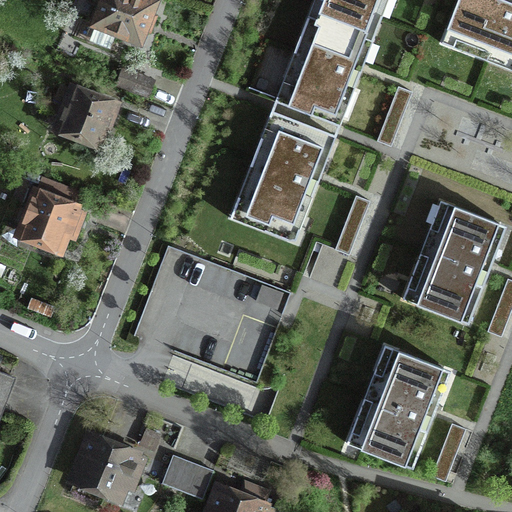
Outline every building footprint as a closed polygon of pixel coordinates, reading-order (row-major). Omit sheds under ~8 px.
[(146,21),(153,24),(156,16),(149,13),(153,2),(147,0),(104,0),(95,23),(139,40),(143,29),(146,21)] [(303,29),(294,52),(298,54),(307,57),(298,83),(289,79),(285,78),(275,101),(289,106),(333,123),(342,100),(347,85),(350,86),(355,88),(361,71),(354,69),(367,35),(374,38),(383,16),(378,14),(375,13),(374,12),(341,0),(329,0),(316,34),(303,29)] [(341,0),(374,12),(378,0),(341,0)] [(511,0),(458,0),(442,43),(511,70),(511,0)] [(153,81),(123,69),(118,84),(147,95),(153,81)] [(75,90),(73,89),(59,128),(99,143),(114,105),(92,97),(95,90),(78,83),(75,90)] [(288,240),(298,213),(305,216),(319,181),(311,178),(329,133),(285,116),(275,142),(262,137),(239,196),(257,203),(248,224),(288,240)] [(36,193),(21,233),(59,248),(64,235),(74,239),(84,212),(75,208),(36,193)] [(507,226),(441,200),(403,298),(469,324),(507,226)] [(277,308),(282,293),(262,285),(256,301),(277,308)] [(451,370),(385,345),(347,443),(413,468),(451,370)] [(0,418),(16,376),(0,370),(0,418)] [(145,458),(92,437),(75,479),(117,496),(122,485),(133,489),(145,458)] [(189,493),(200,465),(173,455),(162,483),(189,493)] [(200,465),(189,493),(202,498),(213,470),(200,465)] [(237,494),(220,488),(210,511),(272,511),(274,509),(263,505),(268,491),(242,481),(237,494)]
